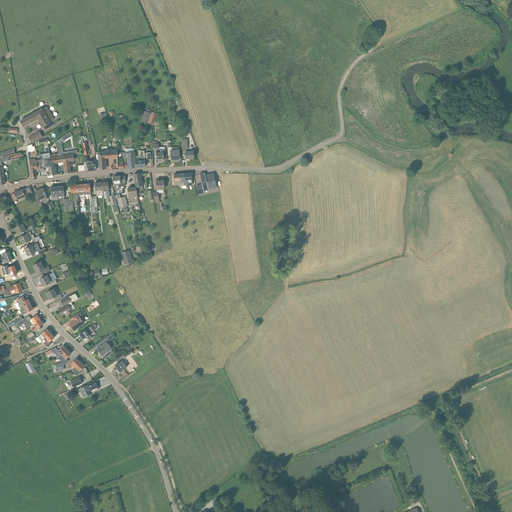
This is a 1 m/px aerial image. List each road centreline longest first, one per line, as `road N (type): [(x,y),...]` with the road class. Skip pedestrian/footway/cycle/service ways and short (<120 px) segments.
road 1 (residential): [(0,187),(128,170),(228,169)]
road 2 (residential): [(119,391),(45,312),(0,218)]
road 3 (unclassified): [(228,169),(279,168),(336,138),(338,94),(357,59)]
road 4 (unclassified): [(175,511),(152,443),(119,391)]
